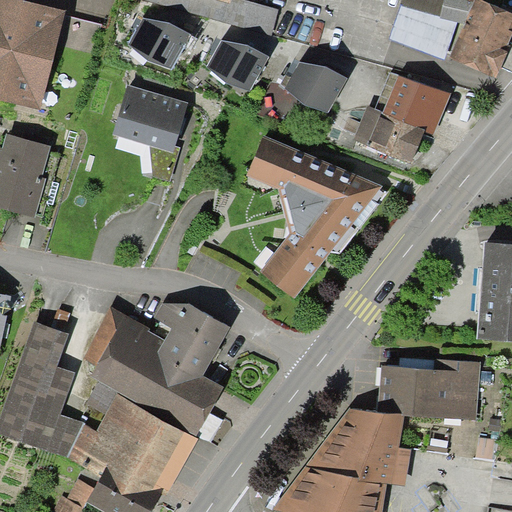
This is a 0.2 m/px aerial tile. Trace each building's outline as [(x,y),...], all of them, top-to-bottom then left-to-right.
[(75,16),(11,0),(0,0),(0,102),(48,116),(75,16)] [(477,0),(400,0),(388,38),(443,55),(454,20),(468,23),(455,55),(497,73),(511,37),(511,11),(485,0),(477,0),(478,0),(477,0)] [(189,35),(164,21),(139,17),(125,43),(143,59),(171,68),(189,35)] [(266,56),(241,43),(216,39),(202,65),(220,81),(248,89),(266,56)] [(345,79),(320,66),(295,62),(281,88),(299,104),(327,113),(345,79)] [(448,94),(397,76),(383,114),(422,128),(435,133),(448,94)] [(186,103),(126,85),(111,136),(171,153),(186,103)] [(409,164),(422,128),(383,114),(362,107),(349,143),(409,164)] [(293,298),(362,210),(380,186),(261,135),(244,175),(279,185),(289,233),(259,271),(293,298)] [(61,150),(8,136),(0,164),(0,216),(39,228),(61,150)] [(476,332),(511,334),(511,237),(482,235),(476,332)] [(19,303),(0,298),(0,368),(2,369),(19,303)] [(102,368),(96,379),(203,434),(228,387),(209,377),(234,329),(188,305),(184,313),(165,303),(156,320),(173,329),(169,338),(110,307),(83,358),(102,368)] [(71,334),(40,324),(2,440),(71,463),(84,424),(60,416),(74,375),(59,370),(71,334)] [(379,366),(379,370),(376,408),(474,416),(478,367),(474,367),(475,362),(443,359),(436,359),(435,370),(379,366)] [(159,511),(198,438),(102,389),(92,408),(111,418),(100,440),(87,433),(77,450),(91,457),(87,466),(109,477),(92,510),(96,511),(159,511)] [(403,412),(352,408),(272,511),(279,511),(379,511),(384,483),(403,486),(409,451),(397,449),(403,412)] [(490,418),(489,429),(499,430),(500,419),(490,418)] [(493,439),(477,437),(474,460),(490,462),(493,439)] [(84,511),(63,500),(56,511),(84,511)]
